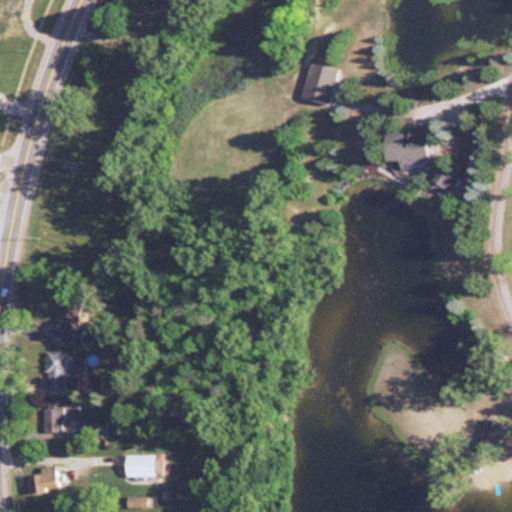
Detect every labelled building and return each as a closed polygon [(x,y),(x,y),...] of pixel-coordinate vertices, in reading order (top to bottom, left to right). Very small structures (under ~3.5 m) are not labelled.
[(16,0),(0,0),(0,6),(5,7),(5,19),(16,19),(16,0)] [(337,68),(309,61),(300,97),(328,103),(337,68)] [(407,131),(383,131),(383,160),(426,160),(426,123),(407,123),(407,131)] [(463,178),(441,164),(432,178),(454,192),(463,178)] [(57,320),(64,321),(63,342),(82,343),(82,328),(77,328),(78,302),(58,301),(57,320)] [(45,387),(66,388),(66,351),(46,351),(45,387)] [(63,401),(43,401),(43,437),(63,437),(63,401)] [(501,422),(482,417),(475,445),(494,449),(501,422)] [(164,453),(125,453),(125,476),(164,476),(164,453)] [(66,465),(40,466),(40,473),(31,473),(32,490),(67,488),(66,465)]
